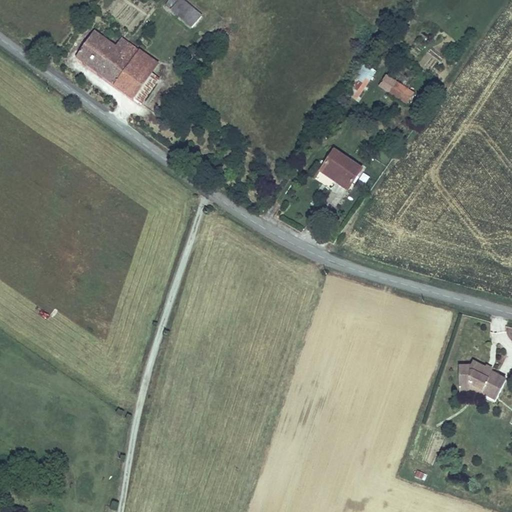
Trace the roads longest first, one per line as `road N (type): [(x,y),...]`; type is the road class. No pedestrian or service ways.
road 1 (tertiary): [(303,248),(209,191),(0,38)]
road 2 (tertiary): [(303,248),(511,313)]
